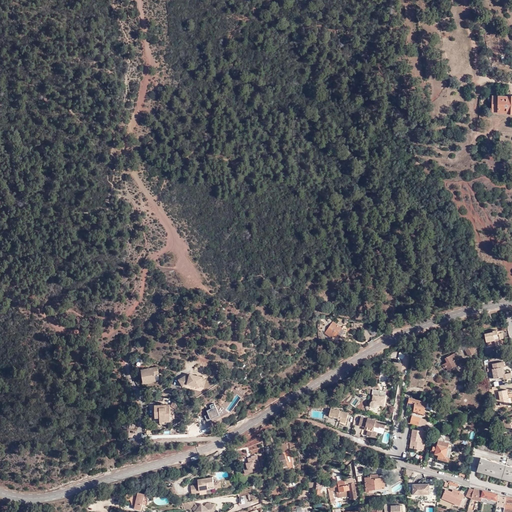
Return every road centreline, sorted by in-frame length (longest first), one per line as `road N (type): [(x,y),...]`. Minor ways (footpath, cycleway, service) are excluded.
road 1 (tertiary): [(0,492),(58,494),(199,451),(407,329),(511,300)]
road 2 (track): [(0,287),(72,332),(108,333),(129,314),(152,259),(163,252),(164,218),(126,158),(150,67),(139,0)]
road 3 (unclassified): [(396,453),(396,460),(511,494)]
